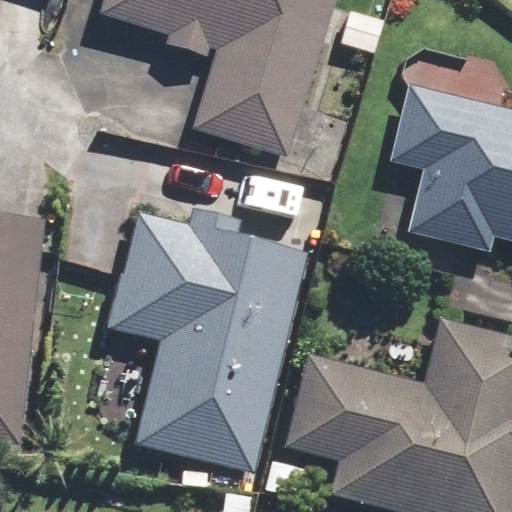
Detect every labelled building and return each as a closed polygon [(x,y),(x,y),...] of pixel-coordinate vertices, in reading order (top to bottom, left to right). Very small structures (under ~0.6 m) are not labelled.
[(282,159),(328,0),(100,0),(95,18),(214,52),(190,132),(282,159)] [(511,111),(403,85),(384,159),(418,167),(402,230),(485,250),(489,235),(511,240),(511,111)] [(249,476),(301,253),(133,213),(105,329),(155,341),(130,448),(249,476)] [(0,447),(13,449),(38,218),(0,214),(0,447)] [(332,462),(324,493),(401,511),(509,511),(511,503),(511,338),(438,320),(421,387),(300,358),(277,448),(332,462)]
